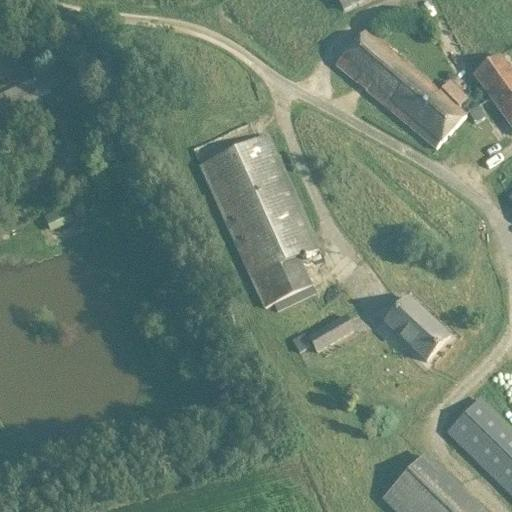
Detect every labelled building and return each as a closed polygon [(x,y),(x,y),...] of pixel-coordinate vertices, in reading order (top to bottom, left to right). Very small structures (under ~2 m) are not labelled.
[(338,0),(344,12),(362,2),(366,0),(338,0)] [(336,67),(437,150),(467,118),(441,92),(439,94),(366,32),(336,67)] [(511,128),(511,74),(500,57),(474,76),(511,128)] [(0,92),(0,128),(43,108),(40,101),(44,100),(75,166),(88,159),(57,92),(45,98),(40,88),(35,90),(30,79),(0,92)] [(201,168),(265,310),(313,288),(299,259),(319,250),(268,138),(201,168)] [(67,208),(44,219),(51,233),(74,223),(67,208)] [(427,363),(437,353),(450,338),(409,300),(386,325),(427,363)] [(317,355),(355,332),(346,316),(308,339),(317,355)] [(292,342),(299,355),(311,348),(304,335),(292,342)] [(511,496),(511,432),(481,401),(448,435),(511,496)] [(393,511),(483,511),(426,457),(383,501),(393,511)]
